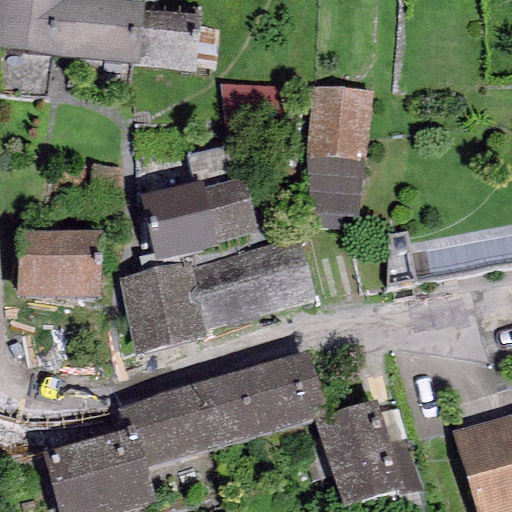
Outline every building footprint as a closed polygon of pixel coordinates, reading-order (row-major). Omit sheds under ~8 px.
[(0,0),(0,47),(58,55),(65,0),(0,0)] [(65,0),(58,55),(138,64),(141,12),(142,3),(102,0),(65,0)] [(137,68),(194,73),(198,15),(141,12),(138,64),(137,68)] [(369,95),(313,89),(306,153),(362,159),(369,95)] [(225,146),(185,155),(192,184),(201,182),(232,173),(225,146)] [(306,153),(313,230),(354,230),(362,159),(306,153)] [(155,260),(217,247),(216,244),(258,232),(242,179),(203,191),(201,182),(192,184),(140,195),(155,260)] [(386,237),(387,288),(511,264),(511,224),(407,245),(404,233),(386,237)] [(19,229),(17,295),(99,298),(101,231),(19,229)] [(191,270),(206,331),(313,302),(296,240),(191,270)] [(190,262),(118,279),(135,355),(208,338),(206,331),(191,270),(190,262)] [(309,353),(115,410),(121,431),(135,427),(147,469),(314,419),(327,415),(309,353)] [(327,415),(314,419),(341,505),(396,488),(402,486),(388,444),(379,414),(375,401),(327,415)] [(397,409),(379,414),(388,444),(402,486),(396,488),(400,500),(424,492),(397,409)] [(511,511),(511,413),(451,433),(475,511),(511,511)] [(121,431),(41,453),(57,511),(125,511),(154,504),(144,469),(147,469),(135,427),(121,431)]
